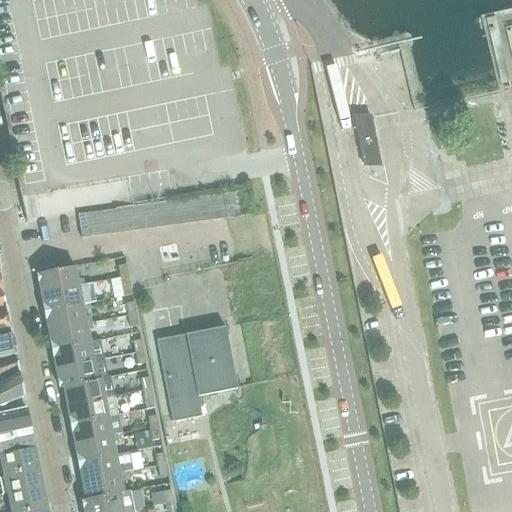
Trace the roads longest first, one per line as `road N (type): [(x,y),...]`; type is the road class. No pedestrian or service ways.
road 1 (residential): [(371,511),(284,75),(254,0)]
road 2 (residential): [(65,511),(19,257)]
road 3 (residential): [(225,228),(19,257)]
